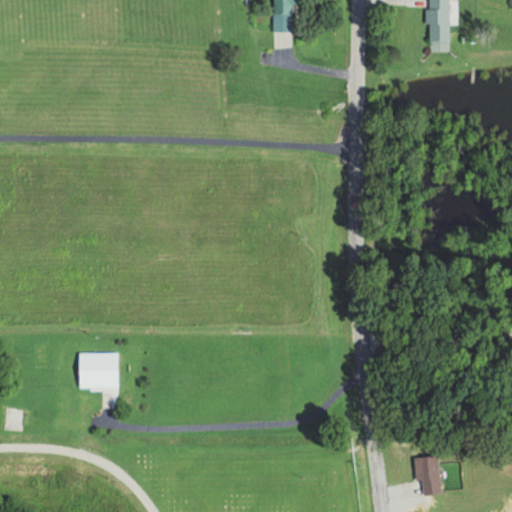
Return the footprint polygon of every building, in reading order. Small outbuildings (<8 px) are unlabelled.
[(271,0),(272,31),(292,30),(291,0),(271,0)] [(446,0),(426,0),(426,48),(446,48),(446,0)] [(83,349),(83,393),(110,392),(110,348),(83,349)] [(3,425),(24,425),(24,408),(3,408),(3,425)] [(417,495),(439,493),(436,455),(414,457),(417,495)]
